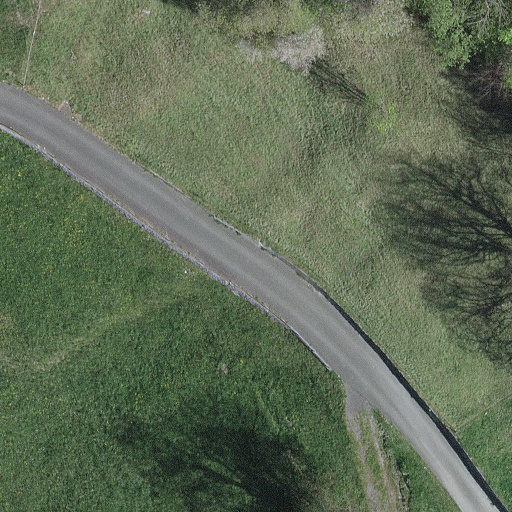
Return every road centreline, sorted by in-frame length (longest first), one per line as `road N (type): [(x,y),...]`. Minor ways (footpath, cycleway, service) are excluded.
road 1 (unclassified): [(479,511),(407,408),(293,298),(31,119),(0,108)]
road 2 (track): [(353,355),(386,511)]
